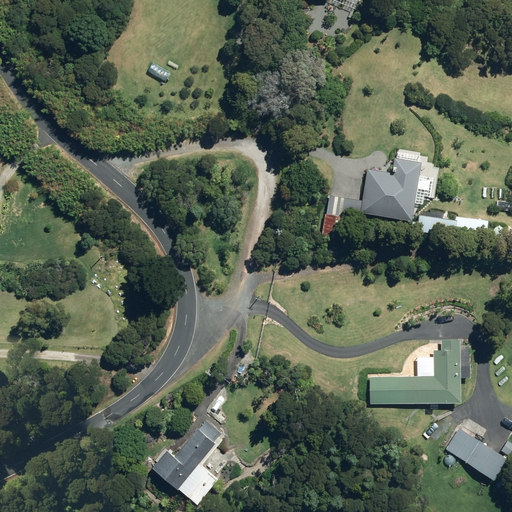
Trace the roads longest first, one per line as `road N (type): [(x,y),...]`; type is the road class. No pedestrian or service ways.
road 1 (residential): [(0,57),(77,151),(153,220),(185,287),(184,328),(165,367),(135,398),(0,472)]
road 2 (unknown): [(165,367),(0,358)]
